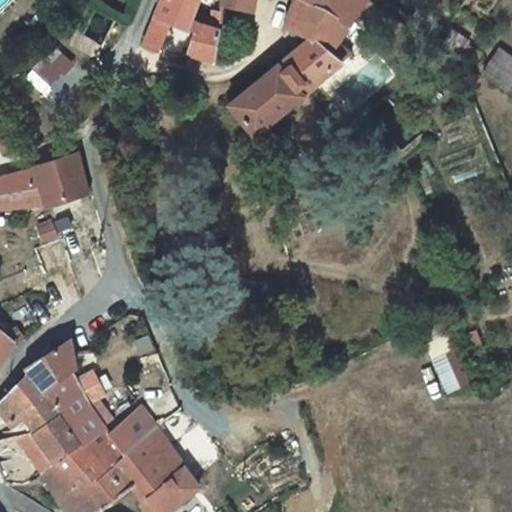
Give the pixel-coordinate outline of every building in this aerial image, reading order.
[(202,0),(162,0),(139,55),(156,61),(172,34),(189,42),(185,62),(211,69),(217,61),(220,47),(224,16),(212,12),(204,25),(196,20),(202,0)] [(247,50),(253,0),(225,0),(224,16),(220,47),(247,50)] [(291,0),(295,2),(350,22),(359,9),(365,0),(291,0)] [(367,0),(365,0),(359,9),(400,37),(407,26),(370,2),(367,0)] [(350,22),(295,2),(283,27),(308,45),(235,113),(266,145),(315,98),(358,57),(339,37),(350,22)] [(437,47),(415,32),(409,44),(450,74),(460,65),(437,47)] [(56,41),(33,63),(54,84),(77,62),(56,41)] [(483,82),(511,101),(511,60),(503,54),(483,82)] [(80,158),(43,171),(50,193),(56,210),(91,199),(80,158)] [(0,379),(25,348),(0,332),(0,379)] [(435,354),(449,391),(472,382),(458,346),(435,354)] [(50,399),(76,379),(81,374),(78,359),(70,348),(32,377),(36,382),(50,399)] [(85,446),(111,426),(76,379),(50,399),(62,416),(85,446)] [(62,416),(50,399),(36,382),(4,411),(17,429),(28,419),(39,434),(62,416)] [(115,431),(131,451),(160,429),(144,407),(115,431)] [(72,453),(86,470),(97,461),(85,446),(62,416),(39,434),(49,449),(59,463),(72,453)] [(176,431),(169,422),(160,429),(131,451),(118,462),(137,488),(154,511),(174,511),(202,489),(167,437),(176,431)] [(131,451),(115,431),(111,426),(85,446),(97,461),(86,470),(97,484),(114,506),(137,488),(118,462),(131,451)] [(97,484),(86,470),(72,453),(59,463),(46,479),(66,504),(97,484)] [(104,511),(114,506),(97,484),(66,504),(70,511),(104,511)]
